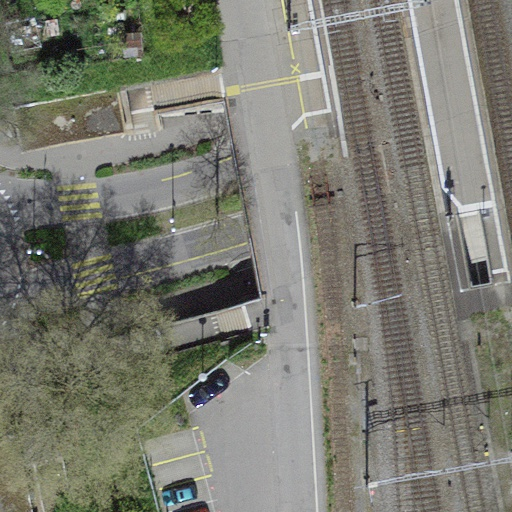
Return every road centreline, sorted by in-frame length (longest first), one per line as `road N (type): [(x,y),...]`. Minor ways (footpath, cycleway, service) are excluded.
road 1 (secondary): [(0,294),(243,236),(511,143)]
road 2 (secondary): [(511,65),(154,190),(0,205)]
